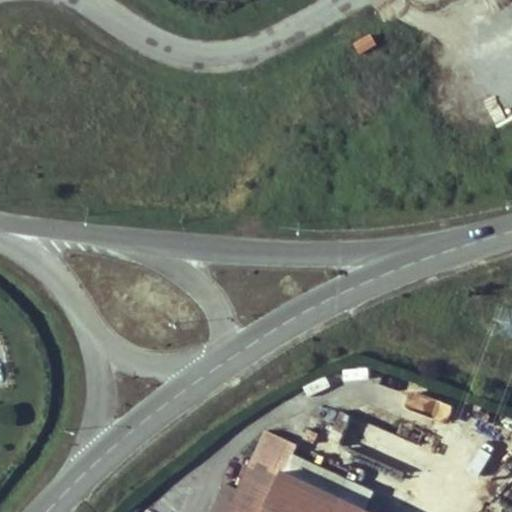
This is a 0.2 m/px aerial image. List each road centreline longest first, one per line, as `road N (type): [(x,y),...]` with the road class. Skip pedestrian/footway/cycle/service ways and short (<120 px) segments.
road 1 (unclassified): [(434,253),(147,243)]
road 2 (unclassified): [(94,0),(159,44),(199,58),(265,50),(349,0)]
road 3 (tertiary): [(239,344),(434,253)]
road 4 (unclassified): [(0,231),(52,273),(106,349)]
road 5 (unclassified): [(147,243),(0,226)]
road 6 (unclassified): [(239,344),(200,280),(147,243)]
